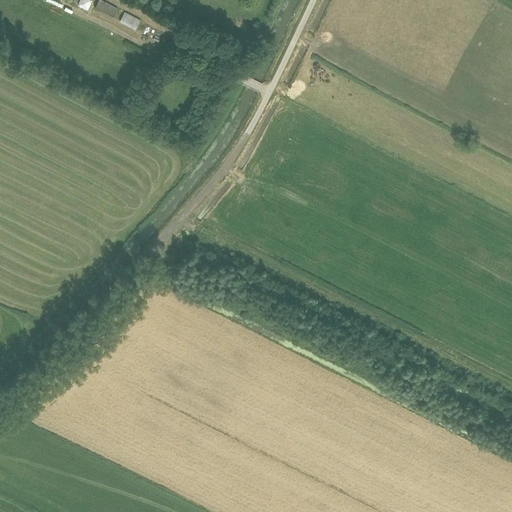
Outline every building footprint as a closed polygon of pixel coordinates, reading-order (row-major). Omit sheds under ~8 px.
[(88,10),(92,0),(79,0),(77,5),(88,10)] [(102,0),(98,0),(94,8),(112,18),(117,7),(102,0)] [(141,20),(125,12),(120,22),(135,30),(141,20)] [(231,87),(239,85),(235,73),(227,76),(231,87)] [(264,195),(260,199),(268,206),(272,203),(264,195)]
